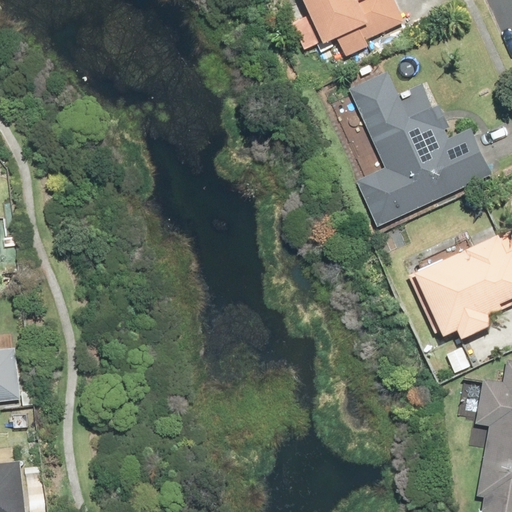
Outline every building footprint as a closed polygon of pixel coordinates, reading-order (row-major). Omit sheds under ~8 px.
[(364,38),(403,19),(394,0),(305,0),(325,39),(337,33),(348,55),(368,45),(364,38)] [(349,88),(385,166),(357,179),(378,225),(494,173),(472,125),(449,136),(445,129),(450,127),(439,104),(433,107),(422,83),(399,93),(388,71),(349,88)] [(456,329),(460,337),(495,322),(490,312),(502,306),(500,300),(511,294),(511,247),(507,249),(499,230),(464,246),(467,252),(462,249),(414,270),(415,271),(409,274),(435,331),(440,329),(443,335),(456,329)] [(0,400),(20,398),(14,348),(0,349),(0,400)] [(511,511),(511,359),(507,359),(503,382),(485,379),(477,422),(491,425),(479,495),(486,496),(482,511),(511,511)] [(0,511),(26,511),(21,459),(0,461),(0,511)]
